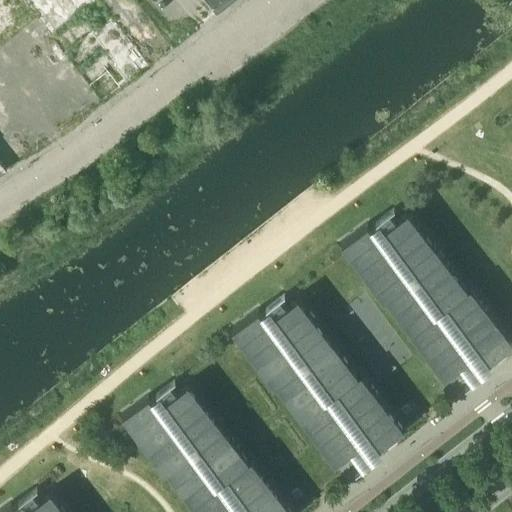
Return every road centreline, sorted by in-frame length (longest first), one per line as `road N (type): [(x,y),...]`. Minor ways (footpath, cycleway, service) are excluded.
road 1 (residential): [(0,197),(280,0)]
road 2 (tertiary): [(511,407),(378,511)]
